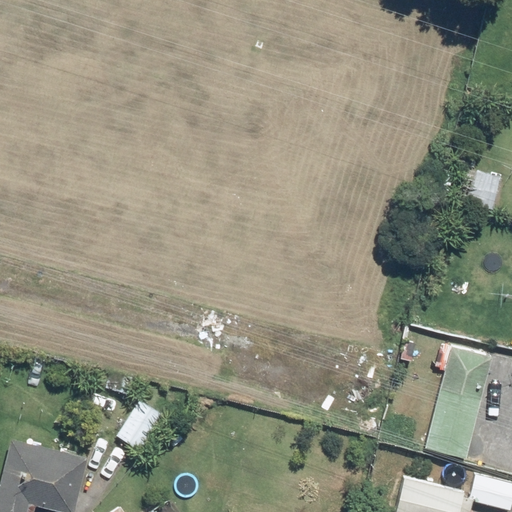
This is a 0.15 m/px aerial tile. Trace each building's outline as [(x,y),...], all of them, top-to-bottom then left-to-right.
[(495,350),(455,341),(431,444),(470,454),(495,350)] [(164,412),(138,398),(121,429),(147,443),(164,412)] [(31,511),(36,495),(76,505),(90,450),(18,432),(0,500),(0,511),(31,511)] [(511,477),(480,468),(473,494),(511,505),(511,477)] [(465,511),(472,489),(409,473),(398,511),(465,511)] [(132,511),(125,501),(107,511),(147,511),(145,508),(138,511),(132,511)]
